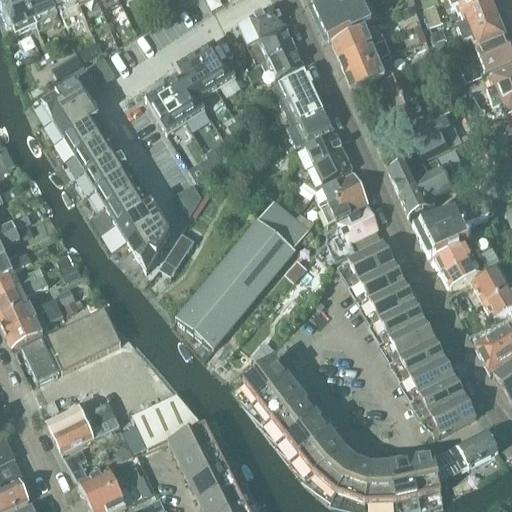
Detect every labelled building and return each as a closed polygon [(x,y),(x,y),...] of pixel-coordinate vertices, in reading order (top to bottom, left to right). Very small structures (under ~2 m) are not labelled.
[(34,26),(21,0),(0,0),(0,9),(6,22),(4,27),(7,33),(12,34),(12,36),(34,26)] [(21,0),(34,26),(55,16),(47,0),(21,0)] [(78,11),(73,0),(51,0),(61,20),(78,11)] [(73,0),(78,11),(86,8),(82,0),(73,0)] [(329,0),(311,8),(328,45),(370,27),(358,0),(329,0)] [(419,0),(421,4),(424,14),(434,10),(430,0),(419,0)] [(457,10),(461,20),(490,7),(486,0),(459,0),(448,5),(451,13),(457,10)] [(456,32),(460,40),(497,25),(490,7),(461,20),(464,29),(456,32)] [(248,24),(257,44),(284,30),(274,9),(248,24)] [(434,10),(424,14),(430,31),(440,28),(436,15),(434,10)] [(497,25),(460,40),(463,48),(471,45),(475,54),(504,42),(503,39),(504,36),(502,31),(499,30),(497,25)] [(257,71),(267,66),(267,65),(293,51),(284,30),(257,44),(258,46),(236,57),(240,65),(252,60),(257,71)] [(331,47),(338,64),(371,50),(364,33),(331,47)] [(431,38),(436,50),(446,46),(441,34),(431,38)] [(476,58),(485,79),(511,67),(511,55),(510,55),(506,45),(476,58)] [(446,46),(436,50),(442,67),(452,63),(446,46)] [(235,83),(214,48),(212,49),(212,50),(209,52),(208,51),(206,52),(207,53),(195,60),(216,94),(235,83)] [(338,64),(344,80),(378,66),(371,50),(338,64)] [(267,65),(267,66),(277,86),(303,71),(293,51),(267,65)] [(84,72),(76,60),(51,75),(59,87),(84,72)] [(216,94),(195,60),(183,67),(182,67),(181,68),(181,69),(177,71),(177,70),(176,71),(204,116),(205,116),(198,105),(216,94)] [(103,63),(86,73),(97,92),(115,82),(103,63)] [(378,66),(344,80),(351,96),(385,83),(378,66)] [(204,116),(176,71),(175,71),(181,82),(182,82),(178,85),(178,84),(176,85),(164,93),(185,127),(204,116)] [(281,112),(315,97),(304,74),(278,89),(273,88),(270,89),(273,94),(261,100),(269,117),(281,111),(281,112)] [(446,79),(453,93),(464,88),(458,74),(446,79)] [(486,97),(489,105),(511,95),(511,74),(488,85),(492,94),(486,97)] [(380,89),(389,110),(413,99),(404,79),(380,89)] [(86,104),(75,87),(41,108),(52,126),(87,105),(87,104),(86,104)] [(185,127),(164,93),(152,100),(150,101),(150,102),(147,104),(147,103),(145,104),(166,139),(185,127)] [(511,95),(489,105),(493,113),(499,110),(503,120),(511,115),(511,95)] [(281,112),(291,132),(324,116),(315,97),(281,112)] [(413,99),(389,110),(398,130),(423,119),(414,99),(413,99)] [(428,108),(434,122),(451,115),(445,101),(428,108)] [(462,108),(467,116),(477,110),(478,110),(473,102),(462,108)] [(88,106),(87,105),(52,126),(62,143),(97,121),(96,121),(87,106),(88,106)] [(477,110),(467,116),(471,124),(482,118),(478,110),(477,110)] [(324,116),(291,132),(286,135),(295,154),(306,149),(333,136),(324,116)] [(247,126),(241,117),(233,122),(235,126),(241,135),(247,126)] [(98,122),(97,121),(62,143),(73,161),(108,140),(98,123),(98,122)] [(415,146),(410,149),(419,167),(458,148),(458,147),(452,150),(445,134),(450,132),(445,121),(411,137),(415,146)] [(506,144),(511,142),(511,121),(505,124),(509,134),(503,136),(506,144)] [(227,131),(235,145),(241,135),(235,126),(227,131)] [(118,156),(108,140),(73,161),(84,179),(119,157),(119,156),(118,156)] [(297,166),(309,175),(343,157),(335,140),(305,155),(297,166)] [(0,177),(13,171),(14,171),(5,151),(3,151),(0,153),(0,177)] [(219,163),(213,153),(204,159),(207,163),(213,172),(219,163)] [(120,158),(119,157),(84,179),(95,195),(129,174),(129,173),(128,173),(119,158),(120,158)] [(343,157),(309,175),(310,177),(304,186),(316,194),(322,191),(351,175),(343,157)] [(387,176),(396,195),(449,170),(445,161),(436,165),(412,177),(408,167),(387,176)] [(199,168),(207,182),(213,172),(207,163),(199,168)] [(449,170),(396,195),(408,223),(428,214),(434,212),(431,205),(450,196),(449,194),(458,190),(449,170)] [(130,174),(129,174),(95,195),(106,213),(140,192),(130,175),(130,174)] [(315,204),(321,216),(360,194),(352,178),(320,196),(315,204)] [(511,196),(511,194),(502,179),(495,182),(483,187),(491,205),(511,196)] [(201,203),(192,189),(175,200),(189,222),(201,203)] [(150,208),(140,192),(106,213),(117,231),(151,209),(151,208),(150,208)] [(11,193),(2,198),(5,204),(14,200),(11,193)] [(360,194),(321,216),(328,231),(335,227),(367,209),(360,194)] [(273,206),(175,325),(213,356),(295,257),(293,255),(309,235),(273,206)] [(152,210),(151,209),(117,231),(127,247),(162,226),(161,225),(152,210)] [(443,255),(444,258),(458,253),(457,250),(468,246),(461,232),(487,223),(482,209),(454,219),(412,231),(427,261),(443,255)] [(339,234),(325,250),(334,270),(355,260),(351,250),(378,234),(368,213),(337,230),(339,234)] [(27,220),(16,226),(20,233),(30,228),(27,220)] [(162,227),(162,226),(127,247),(146,278),(169,239),(162,227)] [(0,243),(15,236),(11,228),(0,233),(0,243)] [(29,231),(20,235),(23,243),(32,239),(29,231)] [(0,243),(0,263),(5,262),(1,253),(19,244),(15,236),(0,243)] [(182,239),(164,266),(176,274),(193,247),(182,239)] [(471,248),(458,253),(444,258),(432,263),(441,280),(479,262),(471,248)] [(353,292),(359,289),(393,270),(382,250),(342,271),(342,273),(349,269),(354,280),(351,288),(353,292)] [(68,260),(55,267),(60,277),(73,270),(68,260)] [(0,263),(0,284),(13,278),(31,270),(27,261),(9,270),(5,262),(0,263)] [(479,262),(441,280),(450,295),(479,280),(486,276),(479,262)] [(306,274),(297,266),(284,280),(293,288),(306,274)] [(60,277),(59,277),(65,289),(79,282),(74,270),(73,270),(60,277)] [(363,311),(369,308),(404,289),(393,270),(359,289),(364,299),(361,308),(363,311)] [(470,287),(482,308),(481,308),(482,309),(511,293),(510,292),(511,291),(511,281),(506,284),(499,272),(470,287)] [(0,284),(0,303),(44,283),(40,275),(17,286),(13,278),(0,284)] [(0,303),(0,322),(28,309),(25,302),(48,291),(44,283),(0,303)] [(373,330),(379,327),(414,308),(404,289),(369,308),(374,318),(371,327),(373,330)] [(482,309),(491,326),(510,316),(511,319),(511,294),(511,293),(482,309)] [(68,295),(56,301),(62,313),(68,310),(74,307),(68,295)] [(0,322),(0,329),(4,339),(59,313),(55,305),(32,316),(28,309),(0,322)] [(62,313),(66,322),(78,316),(74,307),(68,310),(62,313)] [(383,349),(389,346),(424,327),(414,308),(379,327),(385,337),(381,346),(383,349)] [(59,313),(4,339),(12,355),(43,340),(39,333),(63,322),(59,313)] [(21,355),(37,389),(57,380),(61,378),(120,349),(104,315),(21,355)] [(393,368),(399,365),(434,346),(424,327),(389,346),(395,356),(391,365),(393,368)] [(489,342),(474,351),(490,382),(510,369),(508,365),(511,362),(511,336),(509,331),(498,337),(495,333),(487,338),(489,342)] [(403,387),(410,384),(444,365),(434,346),(399,365),(405,375),(402,384),(403,387)] [(242,390),(257,408),(288,384),(274,365),(242,390)] [(414,406),(420,403),(454,385),(444,365),(410,384),(415,394),(412,403),(414,406)] [(511,369),(493,381),(510,408),(511,406),(511,369)] [(257,408),(271,426),(302,402),(288,384),(257,408)] [(424,425),(430,422),(464,404),(454,385),(420,403),(425,413),(422,422),(424,425)] [(200,427),(175,399),(131,420),(147,452),(200,427)] [(271,426),(284,444),(316,420),(302,402),(271,426)] [(464,404),(430,422),(435,432),(432,441),(434,444),(475,423),(464,404)] [(39,413),(44,423),(59,417),(54,406),(39,413)] [(46,427),(53,443),(111,416),(107,408),(82,421),(78,412),(46,427)] [(111,416),(53,443),(61,460),(93,444),(118,432),(111,416)] [(284,444),(298,462),(330,438),(316,420),(284,444)] [(167,447),(178,468),(215,450),(204,429),(167,447)] [(456,454),(468,475),(497,457),(485,437),(456,454)] [(298,462),(313,480),(344,456),(330,438),(298,462)] [(4,443),(0,444),(0,471),(9,467),(14,465),(4,443)] [(178,468),(188,489),(225,470),(215,450),(178,468)] [(63,463),(69,474),(86,465),(81,455),(63,463)] [(313,480),(336,501),(356,467),(344,456),(313,480)] [(129,463),(138,482),(146,478),(137,460),(129,463)] [(432,461),(408,467),(417,505),(440,500),(432,461)] [(0,494),(18,486),(9,467),(0,471),(0,494)] [(336,501),(365,511),(371,472),(356,467),(336,501)] [(408,467),(387,472),(395,510),(417,505),(408,467)] [(188,489),(198,509),(235,491),(225,470),(188,489)] [(371,472),(365,511),(395,510),(387,472),(371,472)] [(84,501),(86,506),(116,492),(108,473),(77,487),(79,490),(77,493),(80,500),(84,501)] [(146,478),(138,482),(147,501),(155,497),(146,478)] [(18,486),(0,494),(0,511),(16,511),(28,507),(26,504),(28,501),(25,496),(22,495),(18,486)] [(198,509),(199,511),(243,511),(246,511),(235,491),(198,509)] [(116,492),(86,506),(89,511),(123,511),(125,511),(116,492)]
